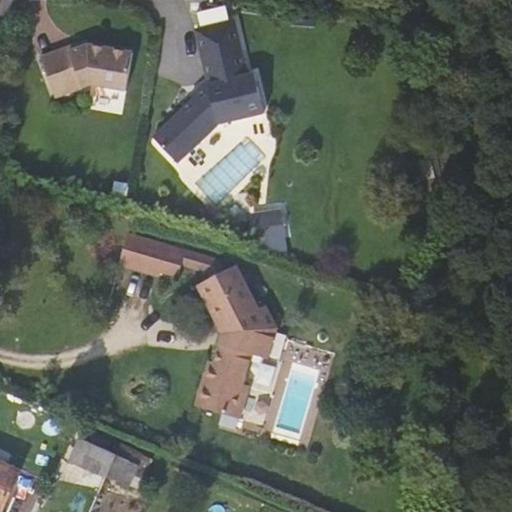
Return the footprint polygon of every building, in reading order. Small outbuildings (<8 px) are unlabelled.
[(235,21),(196,31),(207,79),(209,85),(194,99),(190,96),(154,137),(178,163),(219,125),(265,114),(255,73),(248,75),(235,21)] [(88,40),(68,47),(69,52),(89,45),(88,40)] [(68,47),(41,57),(55,98),(92,85),(126,92),(133,53),(89,45),(69,52),(68,47)] [(209,85),(207,79),(190,96),(194,99),(209,85)] [(256,209),(257,254),(287,253),(286,208),(256,209)] [(164,270),(170,247),(130,236),(123,265),(162,276),(164,270)] [(164,270),(183,277),(189,252),(170,247),(164,270)] [(263,311),(239,267),(203,286),(228,334),(215,361),(219,363),(201,408),(242,425),(255,392),(249,390),(261,362),(277,368),(289,338),(269,307),(263,311)] [(116,450),(120,441),(83,426),(70,458),(105,473),(106,472),(116,450)] [(139,460),(116,450),(106,472),(129,482),(139,460)] [(1,511),(19,473),(0,464),(0,511),(1,511)]
